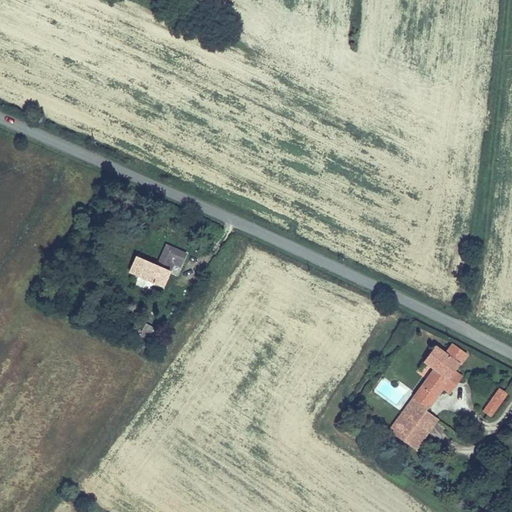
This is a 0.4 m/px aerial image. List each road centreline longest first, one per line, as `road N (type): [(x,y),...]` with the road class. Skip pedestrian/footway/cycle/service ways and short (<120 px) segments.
road 1 (tertiary): [(0,115),(511,352)]
road 2 (track): [(471,331),(509,0)]
